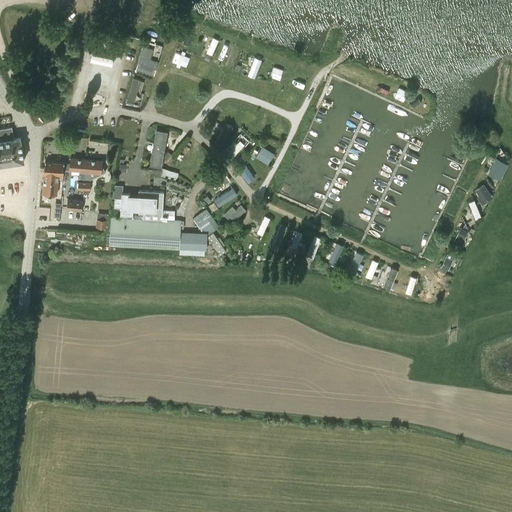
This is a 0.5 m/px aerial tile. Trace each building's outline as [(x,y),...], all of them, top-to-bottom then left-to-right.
[(189,27),(182,43),(190,46),(196,30),(189,27)] [(206,34),(203,41),(210,43),(212,37),(206,34)] [(213,54),(221,39),(214,35),(206,51),(213,54)] [(144,43),(137,68),(156,74),(161,59),(153,57),(156,47),(144,43)] [(233,45),(229,67),(237,69),(242,46),(233,45)] [(248,74),(257,77),(264,58),(256,55),(248,74)] [(274,65),(271,76),(281,79),(284,68),(274,65)] [(142,104),(145,92),(139,91),(142,77),(133,75),(127,101),(142,104)] [(394,100),(400,103),(405,93),(398,90),(394,100)] [(409,103),(417,107),(421,101),(412,96),(409,103)] [(253,130),(259,119),(250,114),(244,125),(253,130)] [(267,119),(262,129),(271,134),(276,124),(267,119)] [(227,121),(217,141),(224,145),(235,125),(227,121)] [(14,139),(12,127),(0,129),(0,164),(24,160),(20,138),(14,139)] [(161,168),(163,157),(167,131),(155,129),(149,166),(161,168)] [(244,143),(236,137),(226,150),(235,156),(244,143)] [(498,156),(491,172),(505,177),(511,161),(498,156)] [(44,172),(57,173),(57,180),(63,180),(63,170),(79,171),(79,178),(85,179),(86,159),(70,157),(69,162),(45,161),(44,172)] [(102,160),(86,159),(85,179),(91,179),(105,173),(102,167),(102,160)] [(254,184),(261,178),(245,161),(239,167),(254,184)] [(44,172),(42,193),(57,195),(57,180),(57,173),(44,172)] [(479,195),(477,197),(482,204),(493,197),(483,183),(475,189),(479,195)] [(180,231),(181,220),(174,220),(175,210),(163,209),(164,191),(138,190),(138,194),(130,194),(130,193),(121,192),(121,198),(114,197),(114,207),(120,208),(120,214),(132,215),(133,209),(138,210),(138,212),(143,212),(143,218),(110,216),(109,246),(180,249),(179,253),(204,254),(205,236),(207,235),(220,253),(226,249),(213,231),(219,226),(206,208),(192,218),(202,233),(180,231)] [(222,203),(237,196),(235,191),(220,198),(222,203)] [(476,218),(483,216),(477,198),(470,201),(476,218)] [(67,209),(82,210),(83,200),(67,199),(67,209)] [(245,209),(241,204),(235,209),(232,205),(223,214),(231,222),(245,209)] [(271,245),(284,216),(274,211),(264,234),(258,231),(254,238),(271,245)] [(265,214),(258,230),(263,233),(271,216),(265,214)] [(280,249),(289,225),(282,222),(273,247),(280,249)] [(468,229),(465,223),(463,228),(460,226),(453,241),(462,245),(465,239),(464,238),(468,230),(468,229)] [(289,226),(280,250),(295,256),(304,231),(289,226)] [(309,252),(317,254),(323,236),(316,233),(309,252)] [(305,252),(310,236),(304,234),(299,250),(305,252)] [(337,264),(346,244),(340,241),(331,261),(337,264)] [(358,250),(351,268),(358,270),(365,252),(358,250)] [(454,251),(451,250),(449,253),(448,253),(447,255),(444,254),(442,259),(444,259),(440,266),(448,270),(453,258),(451,257),(452,255),(456,257),(457,254),(453,253),(454,251)] [(373,257),(367,275),(374,277),(380,260),(373,257)] [(391,265),(384,285),(393,288),(400,268),(391,265)] [(406,292),(414,293),(418,275),(410,274),(406,292)]
